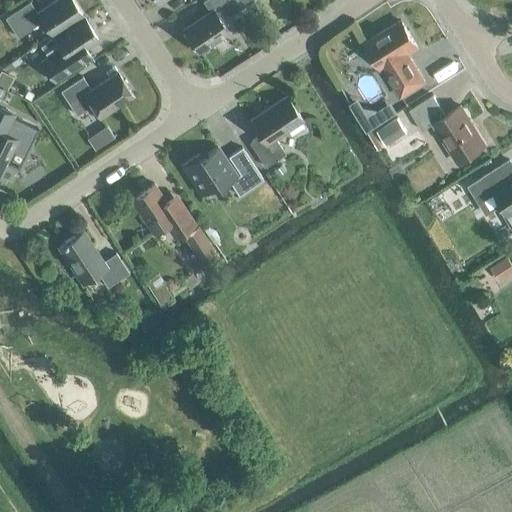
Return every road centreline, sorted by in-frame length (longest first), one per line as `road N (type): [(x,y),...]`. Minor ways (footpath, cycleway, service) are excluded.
road 1 (residential): [(194,112),(27,224),(0,227)]
road 2 (residential): [(194,112),(117,0)]
road 3 (track): [(0,401),(74,511)]
road 4 (residential): [(296,44),(194,112)]
